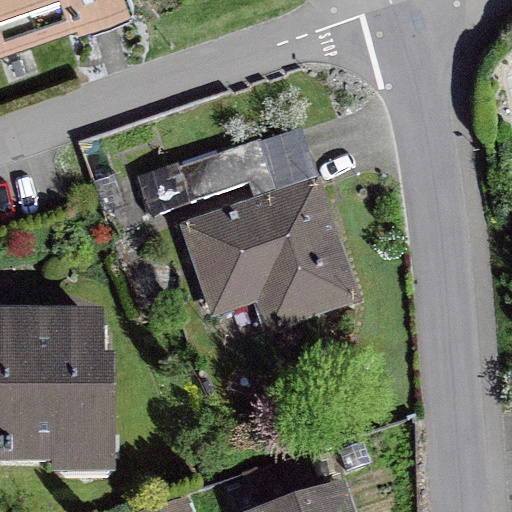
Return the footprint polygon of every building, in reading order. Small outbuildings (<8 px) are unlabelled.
[(0,0),(0,43),(77,17),(79,22),(131,4),(129,0),(0,0)] [(261,141),(217,156),(216,152),(137,179),(151,219),(249,186),(253,200),(319,178),(302,130),(261,143),(261,141)] [(265,333),(267,338),(362,305),(341,243),(319,178),(253,200),(179,226),(211,320),(249,307),(259,336),(265,333)] [(0,467),(52,467),(52,477),(116,477),(116,359),(104,359),(104,312),(0,312),(0,467)] [(338,451),(346,472),(370,464),(363,442),(338,451)] [(275,482),(269,466),(241,476),(247,492),(275,482)] [(354,511),(345,484),(256,511),(354,511)] [(191,511),(187,498),(143,511),(191,511)]
